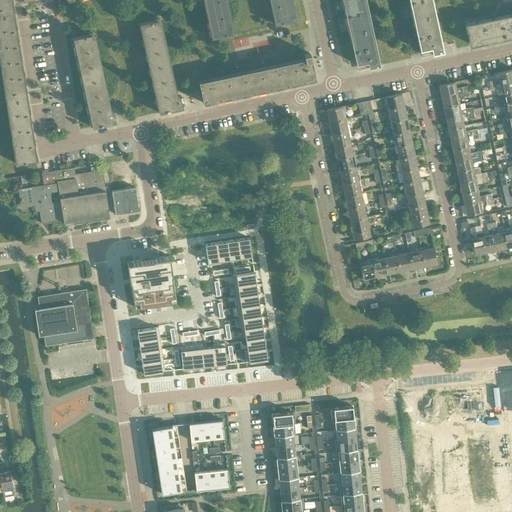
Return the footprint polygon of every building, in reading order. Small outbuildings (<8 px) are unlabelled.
[(5,94),(5,100),(8,99),(18,163),(37,160),(12,0),(0,0),(0,44),(7,94),(5,94)] [(202,0),(203,3),(204,3),(206,11),(205,11),(207,19),(208,19),(210,28),(209,28),(211,36),(212,36),(212,38),(234,33),(234,32),(231,33),(224,0),(202,0)] [(272,0),(277,24),(274,24),(275,25),(297,20),(297,18),(298,18),(296,10),(295,10),(293,1),(294,1),(293,0),(272,0)] [(362,0),(342,0),(355,59),(356,64),(367,62),(368,68),(380,66),(378,59),(375,60),(362,0)] [(420,51),(431,48),(432,54),(443,52),(442,45),(439,46),(430,5),(428,0),(408,0),(414,23),(417,36),(420,51)] [(468,23),(472,46),(511,37),(511,17),(469,26),(468,23)] [(161,19),(139,24),(159,113),(183,108),(180,96),(175,97),(158,21),(161,20),(161,19)] [(73,38),(92,127),(116,122),(114,110),(108,111),(92,35),(95,34),(73,38)] [(304,55),(306,61),(200,84),(199,81),(204,104),(316,79),(310,54),(304,55)] [(511,69),(499,73),(501,84),(511,81),(511,69)] [(511,81),(501,84),(497,84),(498,89),(497,89),(498,94),(499,95),(504,94),(511,92),(511,81)] [(456,82),(440,85),(443,96),(458,93),(463,92),(469,90),(468,86),(457,88),(456,82)] [(458,93),(443,96),(445,107),(460,104),(459,98),(464,97),(470,95),(469,90),(463,92),(458,93)] [(505,101),(494,103),(495,108),(506,105),(511,103),(511,92),(504,94),(505,101)] [(385,97),(388,110),(404,106),(401,94),(385,97)] [(370,100),(364,102),(366,114),(373,113),(370,100)] [(366,114),(364,102),(358,103),(360,115),(366,114)] [(511,103),(506,105),(495,108),(496,112),(507,110),(508,116),(511,115),(511,103)] [(460,104),(445,107),(447,118),(463,115),(467,113),(474,112),(473,107),(462,110),(460,104)] [(327,110),(329,122),(345,119),(342,106),(327,110)] [(388,110),(391,122),(406,118),(404,106),(388,110)] [(463,115),(447,118),(449,129),(465,125),(463,115)] [(505,123),(499,125),(500,129),(511,126),(511,115),(508,116),(503,117),(505,123)] [(391,122),(393,134),(409,131),(406,118),(391,122)] [(329,122),(332,134),(348,131),(345,119),(329,122)] [(465,125),(449,129),(452,140),(467,136),(472,135),(478,134),(477,129),(471,131),(466,132),(465,125)] [(332,134),(334,147),(350,143),(348,131),(332,134)] [(393,134),(396,146),(412,143),(409,131),(393,134)] [(467,136),(452,140),(454,150),(470,147),(467,136)] [(334,147),(337,159),(353,156),(350,143),(334,147)] [(396,146),(398,159),(414,155),(412,143),(396,146)] [(470,147),(454,150),(456,161),(483,155),(482,151),(471,153),(470,147)] [(398,159),(401,171),(417,168),(414,155),(398,159)] [(483,155),(456,161),(459,172),(474,169),(473,162),(484,160),(483,155)] [(337,159),(340,171),(355,168),(353,156),(337,159)] [(474,169),(459,172),(461,183),(477,179),(481,178),(488,177),(487,172),(480,174),(479,167),(474,169)] [(22,206),(35,204),(35,210),(39,209),(41,222),(63,219),(64,222),(106,216),(105,208),(108,208),(102,170),(75,174),(74,168),(42,173),(43,185),(19,189),(22,206)] [(340,171),(342,184),(358,180),(355,168),(340,171)] [(401,171),(404,183),(419,180),(417,168),(401,171)] [(477,179),(461,183),(463,194),(479,190),(478,184),(482,183),(481,178),(477,179)] [(342,184),(345,196),(361,193),(358,180),(342,184)] [(404,183),(406,196),(422,192),(419,180),(404,183)] [(139,211),(135,187),(112,191),(115,214),(139,211)] [(479,190),(463,194),(466,204),(481,201),(486,200),(492,199),(491,194),(480,196),(479,190)] [(406,196),(409,208),(425,205),(422,192),(406,196)] [(345,196),(348,208),(363,205),(361,193),(345,196)] [(481,201),(466,204),(468,215),(484,212),(481,201)] [(348,208),(350,221),(366,217),(363,205),(348,208)] [(425,205),(409,208),(413,227),(429,224),(425,205)] [(366,217),(350,221),(354,240),(370,237),(366,217)] [(494,234),(497,250),(508,248),(505,232),(499,233),(496,222),(492,223),(493,230),(494,234)] [(471,228),(476,255),(487,252),(482,232),(476,233),(475,227),(471,228)] [(429,228),(417,230),(418,236),(431,234),(429,228)] [(489,235),(483,237),(487,252),(497,250),(494,234),(489,235)] [(249,238),(238,239),(240,258),(252,256),(249,238)] [(238,239),(227,241),(230,259),(240,258),(238,239)] [(227,241),(216,242),(219,264),(220,264),(219,261),(230,259),(227,241)] [(369,247),(368,241),(355,244),(356,250),(369,247)] [(216,242),(205,244),(208,266),(219,264),(216,242)] [(434,247),(421,250),(424,266),(437,263),(434,247)] [(421,250),(409,253),(412,268),(424,266),(421,250)] [(409,253),(397,255),(400,271),(412,268),(409,253)] [(397,255),(384,258),(388,274),(400,271),(397,255)] [(141,260),(127,262),(132,301),(138,301),(139,306),(170,301),(169,296),(175,295),(169,256),(159,257),(155,258),(155,257),(154,258),(148,259),(148,258),(147,258),(147,259),(142,260),(142,259),(141,259),(141,260)] [(384,258),(372,261),(375,276),(388,274),(384,258)] [(375,276),(372,261),(359,263),(363,279),(375,276)] [(254,272),(232,275),(234,286),(256,283),(254,272)] [(256,283),(234,286),(236,297),(257,294),(256,283)] [(86,289),(37,296),(39,308),(34,309),(38,336),(43,335),(45,346),(94,338),(91,323),(86,289)] [(257,294),(236,297),(237,308),(259,305),(257,294)] [(259,305),(237,308),(239,319),(261,315),(259,305)] [(261,315),(239,319),(241,330),(262,326),(261,315)] [(262,326),(241,330),(244,329),(245,340),(264,337),(262,326)] [(158,327),(137,330),(138,341),(160,338),(158,327)] [(247,351),(244,351),(266,348),(264,337),(245,340),(247,351)] [(160,338),(138,341),(140,352),(162,349),(160,338)] [(224,343),(213,344),(215,366),(227,364),(224,343)] [(203,345),(202,345),(204,367),(215,366),(213,344),(213,347),(203,348),(203,345)] [(202,345),(191,346),(193,368),(204,367),(202,345)] [(191,346),(180,347),(182,369),(193,368),(191,346)] [(266,348),(244,351),(246,363),(267,359),(266,348)] [(162,349),(140,352),(142,363),(163,360),(162,349)] [(163,360),(142,363),(143,374),(165,371),(163,360)] [(482,392),(471,393),(473,412),(473,415),(485,414),(482,392)] [(471,393),(460,394),(462,413),(473,412),(471,393)] [(460,394),(449,395),(451,414),(462,413),(460,394)] [(449,395),(438,397),(440,418),(452,417),(451,414),(449,395)] [(438,397),(427,398),(429,419),(440,418),(438,397)] [(427,398),(416,399),(419,421),(429,419),(427,398)] [(416,399),(405,400),(407,422),(419,421),(416,399)] [(352,406),(331,408),(332,419),(353,417),(352,406)] [(294,412),(272,414),(273,426),(295,423),(294,412)] [(353,417),(332,419),(332,420),(333,420),(334,430),(355,428),(353,417)] [(222,420),(211,421),(213,439),(224,437),(222,420)] [(211,421),(200,422),(202,440),(213,439),(211,421)] [(200,422),(189,423),(191,441),(202,440),(200,422)] [(295,423),(273,426),(274,436),(295,434),(294,424),(295,424),(295,423)] [(172,426),(151,429),(153,440),(173,437),(172,426)] [(355,428),(334,430),(334,431),(336,430),(337,440),(335,440),(335,441),(356,439),(355,428)] [(295,434),(274,436),(275,447),(294,445),(293,435),(295,435),(295,434)] [(487,435),(468,437),(469,448),(488,446),(487,435)] [(173,437),(153,440),(155,451),(175,448),(173,437)] [(356,439),(335,441),(336,452),(357,449),(356,439)] [(428,441),(410,443),(411,454),(429,452),(428,441)] [(294,445),(275,447),(277,458),(295,456),(294,445)] [(488,446),(469,448),(470,459),(489,457),(488,446)] [(175,448),(155,451),(156,461),(176,458),(175,448)] [(357,449),(336,452),(337,462),(358,460),(357,449)] [(429,452),(411,454),(412,465),(431,463),(429,452)] [(295,456),(277,458),(278,469),(296,467),(295,456)] [(489,457),(470,459),(472,470),(490,468),(489,457)] [(176,458),(156,461),(158,472),(178,469),(176,458)] [(358,460),(337,462),(338,473),(359,471),(358,460)] [(431,463),(412,465),(413,476),(432,474),(431,463)] [(296,467),(278,469),(279,479),(297,477),(296,467)] [(490,468),(472,470),(473,481),(491,479),(490,468)] [(178,469),(158,472),(160,483),(180,480),(178,469)] [(227,469),(216,470),(218,488),(229,487),(227,469)] [(216,470),(205,471),(207,489),(218,488),(216,470)] [(10,471),(0,473),(0,478),(3,491),(4,497),(14,495),(13,489),(13,487),(14,487),(13,481),(11,481),(10,471)] [(205,471),(194,473),(196,491),(207,489),(205,471)] [(359,471),(338,473),(339,484),(360,482),(359,471)] [(432,474),(413,476),(414,487),(433,485),(432,474)] [(297,477),(279,479),(280,490),(298,488),(297,477)] [(491,479),(473,481),(474,492),(493,490),(491,479)] [(180,480),(160,483),(161,494),(181,491),(180,480)] [(360,482),(339,484),(340,495),(361,492),(360,482)] [(433,485),(414,487),(415,498),(434,496),(433,485)] [(298,488),(280,490),(281,501),(302,499),(302,498),(300,498),(298,488)] [(493,490),(474,492),(475,503),(494,501),(493,490)] [(361,492),(340,495),(342,505),(362,503),(361,492)] [(434,496),(415,498),(417,509),(435,507),(434,496)] [(302,499),(281,501),(282,511),(303,509),(302,499)] [(363,511),(362,503),(342,505),(342,511),(363,511)]
